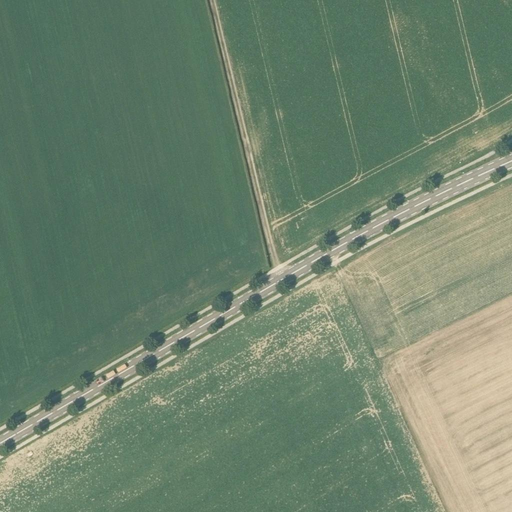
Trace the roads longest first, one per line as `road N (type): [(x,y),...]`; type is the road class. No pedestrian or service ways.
road 1 (tertiary): [(0,444),(383,222),(511,161)]
road 2 (track): [(284,279),(268,242),(211,0)]
